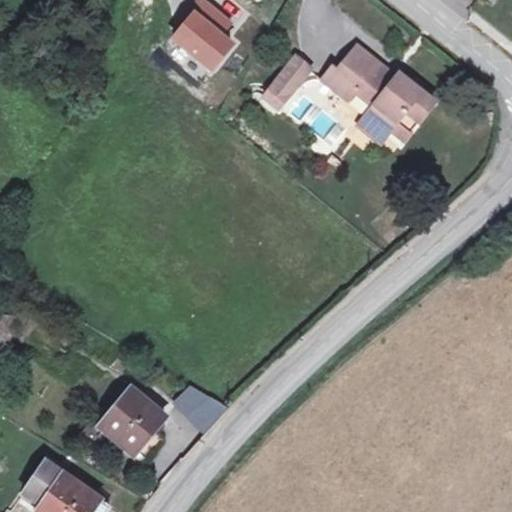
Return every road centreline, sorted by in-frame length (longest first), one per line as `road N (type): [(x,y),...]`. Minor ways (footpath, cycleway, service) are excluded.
road 1 (tertiary): [(175,511),(248,415),(511,180)]
road 2 (tertiary): [(414,0),(511,86)]
